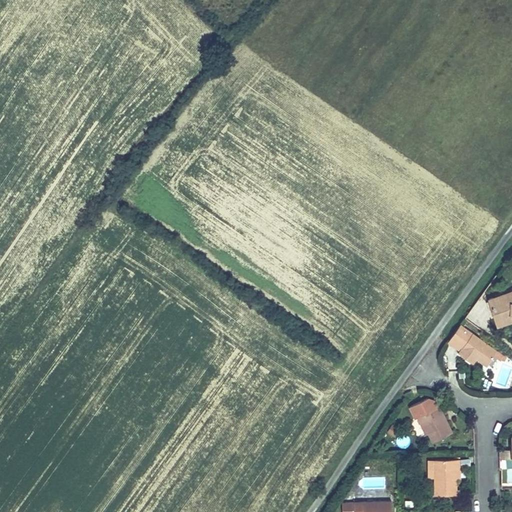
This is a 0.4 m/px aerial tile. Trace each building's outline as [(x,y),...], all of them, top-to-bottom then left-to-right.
[(511,291),(508,291),(481,302),(486,320),(497,316),(508,318),(511,318),(511,291)] [(497,316),(486,320),(489,332),(504,327),(511,329),(511,318),(508,318),(497,316)] [(453,327),(439,346),(449,352),(446,356),(454,362),(461,367),(469,363),(480,371),(492,357),(453,327)] [(510,370),(511,366),(511,360),(507,357),(502,365),(510,370)] [(414,414),(411,416),(418,436),(423,447),(445,438),(438,420),(433,407),(428,409),(425,400),(411,406),(414,414)] [(418,436),(411,416),(402,419),(410,439),(418,436)] [(511,449),(499,449),(499,459),(511,458),(511,433),(511,449)] [(455,473),(455,464),(425,464),(426,500),(452,500),(451,486),(448,486),(448,485),(448,473),(455,473)]
